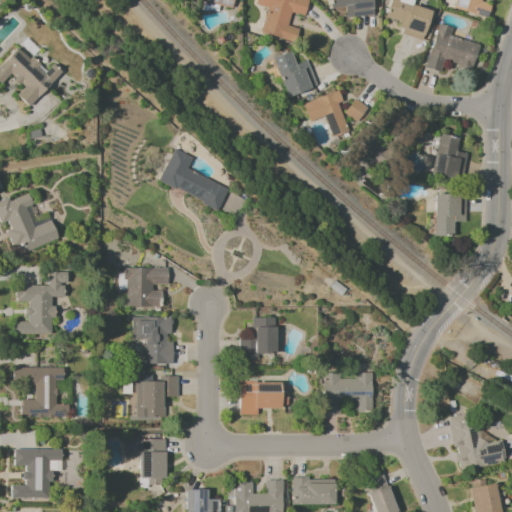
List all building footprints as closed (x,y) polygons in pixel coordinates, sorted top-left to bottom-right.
[(259,33),(294,42),(297,28),(286,25),(290,13),(302,16),(306,0),(254,0),(254,4),(266,8),(259,33)] [(372,15),(370,0),(327,0),(329,9),(343,7),(344,18),(372,15)] [(408,0),(388,0),(384,18),(400,21),(397,34),(422,40),(429,10),(411,6),(412,1),(408,0)] [(455,0),(453,10),(486,17),(489,4),(480,2),(479,0),(455,0)] [(424,68),(437,72),(441,59),(454,63),(453,69),(468,73),(477,44),(449,36),(451,28),(436,24),(424,68)] [(27,107),(59,73),(50,64),(43,72),(17,47),(0,63),(0,83),(8,75),(21,88),(15,95),(27,107)] [(315,86),(305,60),(294,64),(289,51),(271,58),(285,97),(315,86)] [(302,103),(308,121),(325,115),(330,129),(335,127),(337,134),(356,128),(353,117),(363,114),(358,100),(344,105),(339,91),(302,103)] [(367,149),(367,140),(372,140),(373,126),(365,126),(365,134),(351,133),(350,154),(368,155),(368,149),(367,149)] [(465,154),(454,151),(457,138),(436,134),(428,172),(460,179),(465,154)] [(156,182),(216,209),(226,189),(184,170),(190,157),(171,149),(156,182)] [(56,239),(49,220),(31,227),(24,207),(30,205),(26,194),(9,200),(7,197),(0,200),(0,227),(3,226),(11,249),(18,247),(20,253),(56,239)] [(463,222),(464,195),(433,194),(432,236),(452,237),(452,222),(463,222)] [(124,290),(124,307),(159,307),(159,291),(150,291),(150,285),(165,284),(165,268),(117,268),(118,290),(124,290)] [(49,334),(49,317),(51,317),(51,297),(62,297),(62,286),(66,286),(66,272),(46,272),(46,286),(14,286),(14,302),(24,302),(24,320),(14,320),(14,334),(49,334)] [(143,364),(170,364),(170,342),(164,342),(164,334),(170,334),(170,318),(130,318),(130,339),(143,339),(143,364)] [(251,318),(251,339),(237,340),(237,359),(256,359),(256,354),(273,354),(273,318),(251,318)] [(60,368),(11,367),(10,384),(33,385),(32,400),(19,400),(19,417),(66,418),(66,405),(53,404),(54,380),(60,380),(60,368)] [(369,372),(354,372),(354,379),(337,379),(337,373),(321,373),(321,415),(339,415),(338,401),(355,401),(355,413),(370,413),(369,372)] [(134,381),(133,417),(162,418),(162,397),(175,397),(176,376),(157,376),(157,382),(134,381)] [(277,382),(237,383),(237,415),(255,415),(255,408),(286,408),(285,392),(277,392),(277,382)] [(457,471),(503,462),(499,440),(477,445),(470,412),(447,417),(457,471)] [(163,439),(123,439),(122,458),(136,458),(136,483),(163,483),(163,439)] [(9,498),(49,498),(49,471),(59,471),(59,449),(12,449),(12,466),(22,466),(22,486),(9,485),(9,498)] [(363,479),(372,511),(394,511),(382,473),(363,479)] [(334,504),(333,478),(291,479),(291,505),(334,504)] [(231,483),(231,511),(281,511),(281,507),(283,507),(283,480),(263,480),(263,494),(250,494),(250,483),(231,483)] [(471,511),(498,511),(493,483),(467,488),(471,511)] [(183,511),(217,511),(218,499),(205,499),(205,489),(183,490),(183,511)]
